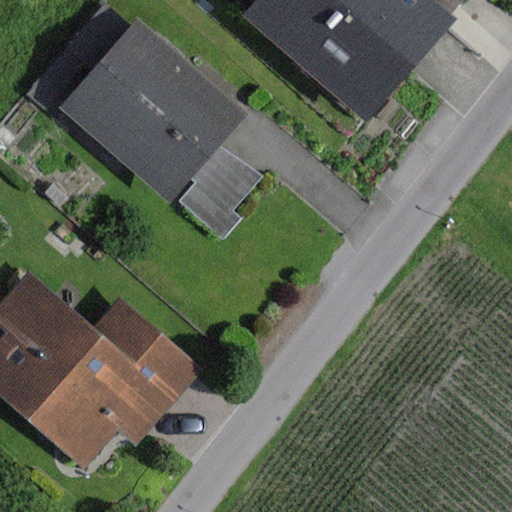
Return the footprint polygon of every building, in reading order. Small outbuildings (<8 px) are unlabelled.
[(261,0),(251,12),(366,113),(466,0),(261,0)] [(54,106),(131,19),(111,1),(40,93),(54,106)] [(139,24),(67,104),(168,194),(240,114),(139,24)] [(269,175),(226,145),(199,176),(204,181),(188,199),(231,236),(249,216),(240,208),(265,179),(269,175)] [(94,335),(51,298),(30,279),(0,313),(21,332),(0,356),(0,378),(87,455),(120,418),(142,438),(181,394),(204,368),(126,300),(94,335)]
